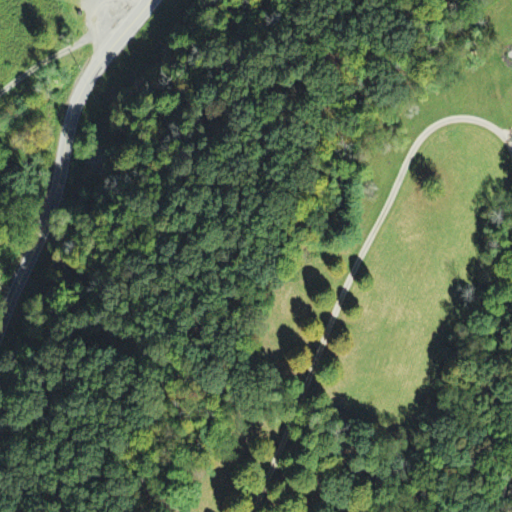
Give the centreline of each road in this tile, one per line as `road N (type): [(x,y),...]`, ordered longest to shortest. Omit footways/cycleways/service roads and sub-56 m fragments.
road 1 (residential): [(509,147),(495,299),(437,511)]
road 2 (secondary): [(0,322),(52,190),(77,95),(152,0)]
